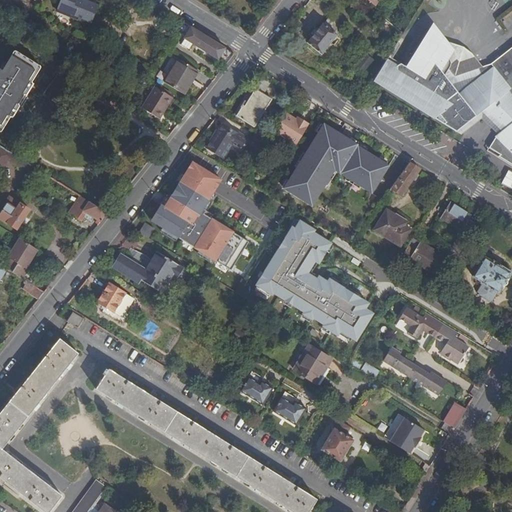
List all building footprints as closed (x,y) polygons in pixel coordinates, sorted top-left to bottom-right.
[(77,0),(60,0),(57,8),(92,22),(98,6),(82,0),(81,2),(77,0)] [(307,43),(321,54),(337,35),(336,34),(343,26),(330,16),(324,24),(323,23),(307,43)] [(184,39),(192,44),(218,60),(218,59),(227,64),(234,54),(181,21),(176,29),(186,35),(183,38),(184,39)] [(511,47),(491,64),(483,67),(481,67),(486,72),(459,93),(445,76),(448,70),(450,67),(451,65),(451,64),(451,62),(449,59),(452,58),(454,54),(455,50),(448,42),(447,40),(445,44),(433,31),(422,47),(420,46),(413,57),(415,59),(408,69),(388,57),(387,59),(374,79),(387,87),(386,89),(397,96),(398,94),(423,110),(425,107),(426,108),(427,108),(428,108),(429,109),(430,109),(431,109),(433,109),(434,109),(435,109),(436,108),(437,108),(438,108),(439,107),(440,107),(441,106),(445,111),(435,118),(456,132),(461,128),(461,124),(465,121),(467,123),(482,111),(502,131),(495,136),(496,137),(489,148),(500,155),(498,156),(511,164),(511,47)] [(189,49),(192,44),(184,39),(181,44),(189,49)] [(448,70),(445,76),(459,93),(486,72),(481,67),(483,67),(472,53),(463,46),(448,42),(455,50),(454,54),(452,58),(449,59),(451,62),(451,64),(451,65),(450,67),(448,70)] [(364,52),(353,66),(364,74),(375,60),(364,52)] [(0,126),(7,114),(9,116),(31,81),(29,80),(36,67),(13,53),(2,70),(0,68),(0,126)] [(198,71),(179,59),(165,83),(183,94),(198,71)] [(34,83),(31,81),(9,116),(13,118),(34,83)] [(163,111),(171,97),(155,87),(153,90),(144,104),(142,108),(159,119),(164,111),(163,111)] [(255,89),(244,106),(243,105),(236,115),(254,127),(272,99),(255,89)] [(172,97),(171,97),(163,111),(164,111),(172,97)] [(299,121),(296,119),(286,113),(275,132),(296,145),(309,124),(300,118),(299,121)] [(223,159),(232,144),(241,149),(247,139),(223,124),(216,135),(214,135),(206,149),(223,159)] [(389,165),(324,124),(284,188),(312,206),(334,170),(372,193),(389,165)] [(268,143),(255,135),(251,141),(264,149),(268,143)] [(0,172),(8,160),(20,169),(25,161),(4,148),(0,146),(0,172)] [(28,164),(25,161),(20,169),(24,171),(28,164)] [(193,163),(165,207),(161,205),(151,221),(230,271),(248,243),(201,213),(221,181),(193,163)] [(410,163),(389,191),(392,193),(394,191),(401,196),(412,179),(414,180),(418,174),(416,173),(420,169),(410,163)] [(18,230),(31,211),(8,196),(4,201),(7,203),(0,212),(0,219),(7,224),(8,223),(18,230)] [(87,213),(94,218),(100,222),(107,213),(101,209),(91,203),(80,196),(68,213),(81,222),(84,217),(87,213)] [(475,223),(469,219),(471,216),(450,202),(440,218),(461,230),(460,231),(468,236),(475,223)] [(393,218),(395,215),(386,209),(374,230),(400,246),(411,229),(404,225),(393,218)] [(91,222),(94,218),(87,213),(84,217),(91,222)] [(396,214),(395,215),(393,218),(404,225),(407,220),(396,214)] [(295,229),(292,227),(256,285),(272,294),(274,292),(305,311),(303,314),(325,327),(326,324),(339,332),(338,335),(353,345),(373,313),(365,309),(368,303),(329,279),(327,282),(319,276),(317,279),(307,273),(315,261),(318,262),(319,263),(331,244),(313,233),(314,230),(300,221),(295,229)] [(145,223),(139,232),(148,238),(154,229),(145,223)] [(443,263),(445,260),(446,258),(420,241),(420,242),(413,238),(402,255),(410,259),(409,260),(435,276),(438,271),(443,263)] [(24,271),(25,269),(37,250),(19,239),(2,267),(7,270),(22,279),(26,272),(24,271)] [(170,275),(177,279),(184,268),(158,252),(146,270),(120,254),(111,268),(137,284),(140,279),(160,292),(170,275)] [(482,284),(498,293),(499,294),(511,274),(511,272),(494,261),(493,261),(492,262),(484,257),(473,276),(481,282),(481,283),(482,284)] [(450,263),(445,260),(443,263),(438,271),(443,275),(450,263)] [(319,276),(312,272),(318,262),(315,261),(307,273),(317,279),(319,276)] [(22,289),(29,293),(34,286),(27,282),(22,289)] [(125,294),(109,283),(97,302),(114,312),(122,317),(134,299),(125,294)] [(492,302),(498,293),(482,284),(477,292),(479,293),(478,295),(489,302),(490,300),(492,302)] [(34,286),(29,293),(40,299),(44,293),(34,286)] [(448,347),(443,355),(458,364),(469,347),(454,338),(458,333),(437,320),(426,313),(423,318),(406,308),(399,319),(411,326),(407,332),(417,338),(422,330),(446,344),(445,345),(448,347)] [(73,312),(67,321),(68,322),(78,328),(84,319),(73,312)] [(249,337),(237,330),(233,336),(245,344),(249,337)] [(49,511),(62,496),(2,449),(78,354),(59,339),(0,412),(0,478),(43,511),(49,511)] [(331,360),(308,346),(294,369),(317,383),(331,360)] [(391,347),(383,361),(438,395),(447,382),(431,372),(429,374),(399,356),(401,353),(391,347)] [(361,363),(354,359),(351,364),(358,368),(361,363)] [(380,371),(366,362),(361,370),(375,379),(380,371)] [(96,389),(291,511),(308,511),(317,499),(109,369),(104,376),(96,389)] [(188,378),(196,383),(200,376),(192,371),(188,378)] [(261,381),(262,381),(264,378),(252,371),(240,391),(263,405),(273,388),(264,383),(262,386),(259,384),(261,381)] [(294,401),(295,402),(297,398),(285,391),(273,411),(296,425),(306,408),(298,403),(296,406),(293,404),(294,401)] [(455,428),(466,409),(454,403),(443,421),(455,428)] [(320,450),(340,462),(354,440),(345,435),(351,427),(339,420),(320,450)] [(422,431),(404,420),(391,441),(409,453),(413,446),(414,446),(420,436),(419,436),(422,431)] [(421,447),(414,454),(425,464),(431,458),(421,447)] [(89,511),(96,504),(107,488),(96,480),(72,511),(89,511)]
